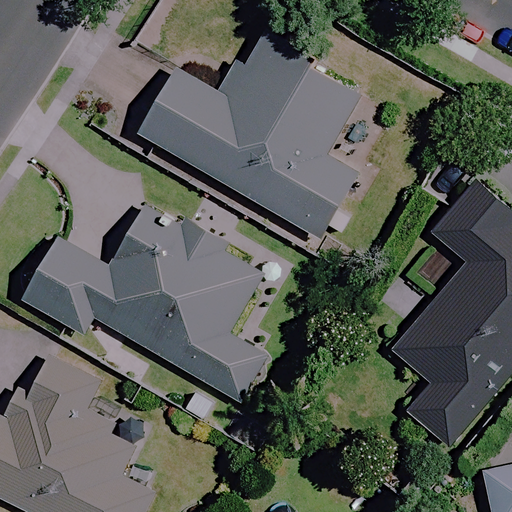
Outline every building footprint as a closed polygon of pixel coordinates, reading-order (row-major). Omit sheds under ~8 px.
[(314,59),(260,28),(220,96),(179,72),(141,135),(319,240),(357,176),(323,156),(359,96),(310,67),(314,59)] [(511,210),(477,181),(433,233),(467,262),(392,351),(429,383),(405,412),(448,448),(511,371),(511,210)] [(263,271),(146,204),(110,269),(58,239),(23,301),(88,338),(98,321),(238,401),(265,355),(228,333),(263,271)] [(93,413),(106,386),(48,357),(14,425),(0,418),(0,498),(28,511),(144,511),(154,494),(116,475),(133,441),(107,429),(111,422),(93,413)] [(511,511),(511,465),(482,471),(489,511),(511,511)]
